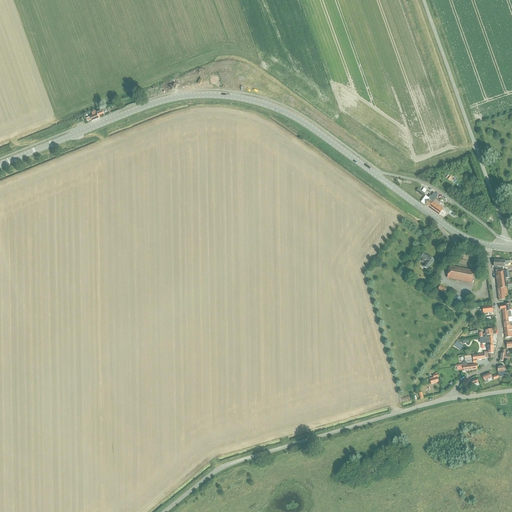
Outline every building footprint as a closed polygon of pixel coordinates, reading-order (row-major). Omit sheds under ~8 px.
[(194,81),(192,74),(191,74),(160,86),(163,92),(194,81)] [(91,113),(92,114),(93,116),(90,117),(92,121),(99,119),(98,117),(100,116),(98,112),(96,112),(96,111),(91,113)] [(429,208),(435,199),(430,196),(429,198),(430,199),(425,205),(429,208)] [(438,206),(440,204),(435,200),(435,199),(429,208),(439,215),(443,210),(438,206)] [(427,270),(434,260),(424,254),(421,258),(422,258),(420,261),(424,264),(422,265),(423,266),(423,267),(427,270)] [(472,283),(474,271),(449,266),(447,278),(472,283)] [(503,272),(496,272),(496,276),(497,279),(496,279),(498,289),(503,289),(503,288),(504,288),(503,279),(505,279),(504,271),(503,272)] [(438,290),(437,291),(443,295),(444,293),(446,289),(440,286),(438,290)] [(455,310),(462,299),(456,295),(449,306),(455,310)] [(483,337),(480,337),(480,344),(489,344),(489,347),(488,347),(488,354),(489,354),(493,353),(493,346),(493,340),(493,339),(493,337),(492,335),(486,336),(483,336),(483,337)] [(505,355),(506,350),(502,350),(502,353),(501,353),(500,361),(504,361),(505,360),(508,361),(508,355),(505,355)] [(484,352),(484,354),(464,357),(465,361),(473,360),(473,363),(477,363),(476,360),(485,359),(485,358),(488,358),(487,352),(484,352)] [(487,379),(492,378),(490,373),(482,376),(485,383),(488,382),(487,379)] [(437,377),(438,377),(437,374),(433,375),(433,377),(430,378),(431,384),(439,382),(437,377)] [(465,386),(465,387),(461,388),(464,393),(468,392),(466,389),(478,383),(476,378),(469,381),(470,383),(465,386)]
